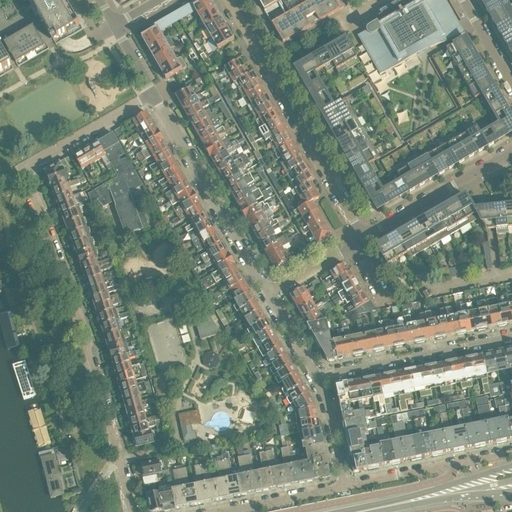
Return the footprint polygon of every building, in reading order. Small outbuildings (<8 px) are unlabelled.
[(11,0),(0,6),(0,77),(14,70),(57,45),(55,41),(56,41),(56,40),(62,37),(67,33),(70,37),(80,32),(77,28),(79,26),(64,0),(11,0)] [(197,0),(173,14),(178,22),(195,11),(199,18),(216,8),(211,0),(205,0),(199,4),(197,0)] [(257,0),(264,11),(278,3),(285,16),(272,24),(283,43),(289,40),(343,8),(338,0),(257,0)] [(417,0),(407,0),(399,5),(398,5),(397,5),(397,6),(395,7),(378,17),(382,23),(381,23),(381,24),(379,25),(370,31),(369,31),(369,32),(368,32),(368,33),(369,33),(369,34),(369,35),(370,35),(371,35),(372,35),(375,34),(376,37),(372,39),(364,44),(378,69),(379,69),(381,73),(379,74),(380,75),(404,63),(407,62),(417,55),(443,41),(444,43),(443,43),(443,44),(465,33),(463,34),(457,24),(443,0),(440,0),(434,4),(432,1),(433,0),(422,0),(421,1),(421,0),(421,1),(419,2),(418,2),(417,0)] [(489,12),(492,16),(509,6),(505,0),(495,0),(486,5),(487,8),(485,9),(488,13),(489,12)] [(495,22),(498,26),(511,17),(511,10),(509,6),(492,16),(492,18),(491,18),(494,23),(495,22)] [(222,19),(216,8),(199,18),(205,29),(222,19)] [(141,37),(147,48),(164,38),(160,32),(178,22),(173,14),(150,27),(152,31),(141,37)] [(500,32),(504,35),(511,30),(511,17),(498,26),(498,28),(497,28),(499,33),(500,32)] [(228,29),(222,19),(205,29),(211,39),(228,29)] [(234,40),(228,29),(211,39),(207,42),(213,53),(217,49),(217,50),(234,40)] [(506,42),(509,45),(511,43),(511,30),(504,35),(504,37),(502,38),(505,42),(506,42)] [(147,48),(153,59),(170,49),(164,38),(147,48)] [(446,49),(452,60),(470,49),(467,45),(469,44),(466,39),(464,40),(464,39),(446,49)] [(341,44),(336,47),(349,70),(360,63),(347,41),(346,41),(345,40),(340,42),(341,44)] [(331,50),(326,53),(335,68),(339,75),(349,70),(336,47),(335,45),(330,48),(331,50)] [(452,60),(458,69),(475,59),(473,54),(474,53),(472,48),(470,49),(452,60)] [(153,59),(159,69),(176,59),(170,49),(153,59)] [(321,56),(309,63),(315,73),(324,68),(326,72),(335,68),(326,53),(325,51),(320,54),(321,56)] [(227,60),(230,65),(235,62),(232,57),(227,60)] [(434,60),(438,67),(442,65),(438,57),(434,60)] [(176,59),(159,69),(165,80),(187,67),(181,58),(176,59)] [(458,69),(464,79),(481,69),(478,64),(480,63),(477,58),(475,59),(458,69)] [(211,76),(214,80),(216,83),(244,67),(242,65),(243,64),(241,60),(240,60),(239,60),(235,62),(230,65),(226,68),(223,73),(218,76),(217,73),(211,76)] [(307,85),(309,88),(320,82),(315,73),(309,63),(298,69),(304,80),(302,81),(305,86),(307,85)] [(442,65),(438,67),(442,74),(446,72),(442,65)] [(232,79),(235,83),(249,74),(247,70),(246,70),(244,67),(216,83),(220,91),(224,89),(222,85),(232,79)] [(464,79),(469,89),(487,79),(484,74),(486,73),(483,68),(481,69),(464,79)] [(193,79),(197,84),(208,78),(205,72),(193,79)] [(234,84),(238,91),(257,80),(255,78),(256,77),(253,72),(249,74),(235,83),(235,84),(234,84)] [(363,76),(355,80),(359,85),(366,81),(363,76)] [(333,81),(335,86),(343,82),(340,77),(333,81)] [(402,81),(406,90),(416,87),(413,77),(402,81)] [(445,79),(449,87),(454,84),(449,77),(445,79)] [(487,79),(469,89),(475,99),(492,89),(490,84),(492,83),(489,78),(487,79)] [(238,91),(242,99),(262,88),(260,83),(259,83),(257,80),(238,91)] [(359,85),(355,80),(348,84),(351,89),(359,85)] [(318,104),(321,109),(332,103),(320,82),(309,88),(316,99),(314,100),(317,105),(318,104)] [(335,86),(338,90),(345,86),(343,82),(335,86)] [(454,84),(449,87),(454,94),(458,92),(454,84)] [(345,86),(338,90),(341,95),(348,91),(345,86)] [(367,86),(362,89),(366,96),(371,93),(367,86)] [(180,103),(181,105),(195,97),(190,88),(176,96),(177,97),(176,98),(179,103),(180,103)] [(242,99),(247,106),(266,96),(264,93),(265,92),(262,88),(242,99)] [(220,91),(225,99),(228,97),(224,89),(220,91)] [(483,98),(494,116),(505,110),(498,99),(500,98),(497,93),(495,94),(494,91),(483,98)] [(184,110),(186,113),(207,101),(205,96),(202,98),(200,94),(195,97),(181,105),(180,106),(183,111),(184,110)] [(187,117),(189,122),(204,113),(202,109),(209,105),(220,99),(218,95),(214,97),(213,98),(207,101),(186,113),(188,116),(187,117)] [(247,106),(251,114),(271,103),(268,98),(267,98),(266,96),(247,106)] [(225,99),(229,107),(233,104),(228,97),(225,99)] [(461,97),(457,99),(461,107),(465,104),(461,97)] [(326,122),(328,121),(351,108),(345,98),(333,105),(332,103),(321,109),(325,116),(323,117),(326,122)] [(373,109),(374,108),(379,106),(374,98),(369,102),(373,109)] [(251,114),(256,122),(274,111),(273,108),(273,107),(271,103),(251,114)] [(229,107),(233,114),(237,112),(233,104),(229,107)] [(474,104),(466,108),(468,112),(469,113),(476,108),(474,104)] [(379,106),(374,108),(379,116),(383,113),(379,106)] [(332,132),(334,131),(351,121),(352,122),(357,119),(351,108),(328,121),(331,126),(329,127),(332,132)] [(466,108),(456,114),(458,118),(466,114),(465,114),(468,112),(466,108)] [(479,113),(476,108),(469,113),(471,117),(479,113)] [(223,112),(228,120),(231,118),(227,110),(223,112)] [(494,116),(499,124),(505,135),(511,130),(511,122),(509,117),(511,116),(508,111),(506,113),(505,110),(494,116)] [(204,113),(189,122),(192,127),(193,126),(195,128),(216,116),(214,113),(211,114),(209,111),(204,113)] [(256,122),(260,129),(280,118),(277,114),(276,114),(274,111),(256,122)] [(233,114),(238,122),(242,119),(237,112),(233,114)] [(135,125),(137,129),(152,121),(149,115),(148,116),(146,113),(125,125),(128,129),(135,125)] [(481,117),(479,113),(471,117),(474,122),(481,117)] [(458,118),(456,114),(449,118),(451,123),(458,118)] [(195,132),(198,137),(219,125),(216,121),(218,120),(216,116),(195,128),(196,131),(195,132)] [(263,138),(283,126),(281,123),(282,122),(280,118),(260,129),(259,130),(263,138)] [(381,121),(386,128),(390,125),(386,118),(381,121)] [(238,122),(242,129),(246,127),(242,119),(238,122)] [(338,142),(339,141),(362,128),(357,119),(352,122),(351,121),(334,131),(337,136),(335,137),(338,142)] [(127,140),(129,144),(155,129),(154,126),(155,125),(152,121),(137,129),(139,133),(132,137),(127,140)] [(444,121),(436,125),(439,131),(447,127),(444,121)] [(478,129),(488,145),(489,146),(494,144),(493,142),(505,135),(499,124),(489,129),(487,125),(478,129)] [(202,141),(204,144),(229,129),(228,126),(223,129),(223,128),(221,129),(219,125),(198,137),(201,142),(202,141)] [(390,125),(386,128),(385,129),(389,136),(394,133),(390,125)] [(439,131),(436,125),(429,130),(432,135),(439,131)] [(271,138),(273,141),(274,142),(288,133),(286,129),(285,129),(283,126),(263,138),(265,141),(271,138)] [(477,127),(467,133),(478,150),(479,152),(484,149),(483,147),(488,145),(478,129),(477,127)] [(124,136),(120,128),(114,131),(119,140),(124,136)] [(343,152),(345,151),(363,141),(368,138),(362,128),(339,141),(342,146),(341,147),(343,152)] [(143,140),(146,144),(161,136),(158,131),(157,132),(155,129),(129,144),(131,147),(136,144),(143,140)] [(204,147),(207,152),(222,144),(228,140),(226,136),(227,136),(232,133),(229,129),(204,144),(205,147),(204,147)] [(272,149),(274,152),(292,142),(290,138),(291,137),(288,133),(274,142),(273,141),(269,144),(272,149)] [(424,133),(416,137),(419,141),(426,137),(424,133)] [(454,133),(445,139),(458,162),(459,163),(464,161),(463,159),(468,156),(457,139),(454,133)] [(467,133),(457,139),(468,156),(469,158),(474,155),(473,153),(478,150),(467,133)] [(99,144),(112,168),(117,178),(88,194),(92,206),(99,203),(102,207),(113,201),(126,235),(149,227),(141,206),(137,201),(133,203),(130,193),(143,186),(133,168),(129,170),(125,163),(128,161),(128,160),(128,159),(125,153),(114,135),(99,144)] [(251,145),(254,143),(255,142),(251,135),(247,137),(251,145)] [(138,159),(164,144),(163,141),(164,141),(161,136),(146,144),(146,145),(141,148),(143,152),(136,156),(138,159)] [(419,141),(416,137),(409,141),(412,145),(419,141)] [(349,162),(351,161),(374,147),(368,138),(363,141),(345,151),(348,156),(346,157),(349,162)] [(392,141),(396,148),(401,145),(397,138),(392,141)] [(434,145),(437,150),(438,150),(448,167),(449,169),(454,166),(453,165),(458,162),(445,139),(434,145)] [(222,144),(207,152),(210,157),(211,157),(213,160),(239,145),(238,144),(237,142),(236,141),(232,144),(231,144),(228,140),(222,144)] [(108,170),(112,168),(99,144),(98,142),(94,144),(94,143),(89,146),(97,161),(101,159),(108,170)] [(278,160),(282,157),(297,148),(295,144),(294,144),(292,142),(274,152),(278,160)] [(153,156),(155,160),(170,151),(167,146),(166,147),(164,144),(138,159),(140,163),(145,160),(146,161),(153,156)] [(213,163),(216,168),(231,159),(229,155),(236,151),(240,148),(239,145),(213,160),(214,162),(213,163)] [(94,163),(97,161),(89,146),(84,149),(85,150),(81,152),(96,177),(100,175),(94,163)] [(355,171),(357,170),(372,162),(372,163),(380,158),(374,147),(351,161),(354,165),(352,166),(355,171)] [(406,147),(398,151),(401,156),(402,156),(409,152),(408,151),(406,147)] [(280,163),(282,167),(300,156),(299,154),(299,153),(297,148),(282,157),(284,161),(280,163)] [(438,150),(437,150),(428,155),(438,173),(439,175),(444,172),(443,170),(448,167),(438,150)] [(150,168),(152,172),(173,160),(171,157),(173,156),(170,151),(155,160),(157,164),(150,168)] [(253,153),(258,161),(261,159),(257,151),(255,152),(253,153)] [(401,156),(398,151),(391,155),(393,159),(394,161),(401,156)] [(92,179),(96,177),(81,152),(79,153),(78,152),(74,155),(74,156),(82,170),(86,168),(92,179)] [(428,155),(418,161),(428,179),(429,181),(434,178),(433,176),(438,173),(428,155)] [(282,167),(286,175),(291,172),(306,164),(303,159),(302,159),(300,156),(282,167)] [(415,156),(405,162),(418,184),(419,186),(424,183),(423,182),(428,179),(418,161),(415,156)] [(220,172),(222,175),(248,160),(245,157),(240,159),(233,163),(231,159),(216,168),(219,173),(220,172)] [(381,161),(383,166),(391,161),(388,157),(381,161)] [(258,161),(262,167),(262,169),(264,168),(268,165),(264,158),(261,159),(258,161)] [(48,179),(48,180),(65,173),(63,169),(62,167),(67,165),(66,164),(64,160),(45,171),(46,174),(45,175),(47,179),(48,179)] [(152,172),(154,176),(161,171),(164,175),(179,167),(176,162),(175,162),(173,160),(152,172)] [(222,178),(225,183),(247,171),(245,167),(245,166),(244,166),(249,163),(248,160),(222,175),(223,178),(222,178)] [(383,166),(386,170),(393,166),(391,161),(383,166)] [(362,180),(366,187),(377,181),(373,174),(378,172),(372,163),(372,162),(357,170),(359,175),(358,176),(360,181),(362,180)] [(395,168),(401,180),(408,191),(409,190),(410,192),(415,189),(414,187),(418,184),(405,162),(395,168)] [(286,175),(291,182),(309,172),(308,169),(308,168),(306,164),(291,172),(286,175)] [(393,166),(386,170),(389,175),(396,171),(393,166)] [(153,187),(155,190),(161,187),(182,175),(180,172),(181,172),(179,167),(164,175),(166,179),(153,187)] [(229,188),(230,190),(251,178),(247,171),(225,183),(228,188),(229,188)] [(268,175),(273,183),(276,180),(277,180),(272,172),(268,175)] [(291,192),(291,193),(310,182),(314,180),(313,179),(314,178),(312,174),(311,174),(309,172),(291,182),(295,190),(291,192)] [(50,185),(52,190),(69,183),(68,180),(68,179),(67,175),(66,175),(65,173),(48,180),(49,181),(47,181),(49,186),(50,185)] [(182,175),(161,187),(163,191),(170,187),(172,191),(187,182),(184,177),(183,178),(182,175)] [(52,193),(55,199),(70,193),(69,189),(86,182),(84,178),(75,181),(69,183),(52,190),(53,193),(52,193)] [(231,194),(234,199),(256,186),(251,178),(230,190),(232,193),(231,194)] [(273,183),(277,190),(281,188),(277,182),(276,180),(273,183)] [(377,181),(366,187),(369,192),(367,193),(370,198),(372,197),(378,208),(393,199),(387,188),(382,180),(378,183),(377,181)] [(401,180),(387,188),(393,199),(399,196),(400,198),(405,195),(404,193),(408,191),(401,180)] [(163,202),(164,205),(191,190),(189,188),(190,187),(187,182),(172,191),(175,195),(167,199),(163,202)] [(297,194),(300,198),(314,190),(314,189),(315,188),(313,185),(311,185),(310,182),(291,193),(293,196),(297,194)] [(256,186),(234,199),(237,204),(238,203),(239,206),(265,191),(263,187),(258,190),(256,186)] [(179,202),(181,206),(196,198),(193,192),(192,193),(191,190),(164,205),(167,209),(172,206),(179,202)] [(298,205),(301,208),(312,202),(319,198),(317,195),(318,194),(316,190),(315,190),(314,190),(300,198),(302,202),(298,205)] [(240,209),(243,214),(258,206),(257,205),(255,201),(262,197),(264,201),(269,198),(267,194),(265,191),(239,206),(241,208),(240,209)] [(58,203),(59,207),(86,196),(85,193),(72,197),(70,193),(55,199),(57,204),(58,203)] [(460,199),(457,202),(466,219),(469,224),(479,219),(476,212),(467,196),(465,197),(464,195),(460,198),(460,199)] [(62,214),(62,215),(77,209),(75,205),(88,201),(86,196),(59,207),(60,209),(59,209),(61,214),(62,214)] [(282,199),(286,206),(290,204),(285,196),(282,198),(282,199)] [(176,214),(178,218),(200,206),(198,203),(199,202),(196,198),(181,206),(183,210),(176,214)] [(246,218),(248,221),(274,206),(276,206),(274,203),(272,203),(267,206),(265,201),(257,205),(258,206),(243,214),(245,219),(246,218)] [(450,204),(447,208),(460,230),(469,224),(466,219),(457,202),(455,202),(454,201),(450,204)] [(301,214),(303,218),(318,210),(315,206),(314,205),(312,202),(301,208),(295,212),(291,214),(293,218),(301,214)] [(290,204),(286,206),(291,214),(295,212),(290,204)] [(188,217),(190,221),(205,213),(202,208),(201,208),(200,206),(178,218),(174,221),(172,221),(174,225),(188,217)] [(249,224),(251,229),(266,221),(264,217),(276,210),(274,206),(248,221),(250,224),(249,224)] [(508,234),(508,228),(505,208),(504,208),(503,206),(498,207),(499,208),(494,210),(496,229),(497,235),(508,234)] [(440,210),(437,214),(447,230),(450,235),(460,230),(447,208),(445,208),(444,207),(440,209),(440,210)] [(64,220),(66,225),(82,218),(81,215),(81,214),(80,210),(79,210),(78,209),(77,209),(62,215),(61,216),(63,221),(64,220)] [(298,227),(301,232),(322,219),(320,216),(320,214),(318,210),(303,218),(306,223),(298,227)] [(485,211),(476,212),(479,219),(486,230),(491,230),(496,229),(494,210),(489,210),(485,211)] [(431,216),(427,219),(440,241),(450,235),(447,230),(437,214),(435,214),(434,212),(430,215),(431,216)] [(185,229),(187,233),(208,221),(207,218),(208,218),(205,213),(190,221),(192,225),(185,229)] [(255,234),(257,237),(283,221),(281,217),(273,222),(271,218),(266,221),(251,229),(254,234),(255,234)] [(68,230),(70,235),(86,229),(84,225),(85,224),(83,220),(82,220),(82,218),(66,225),(65,226),(67,231),(68,230)] [(421,222),(417,225),(430,247),(440,241),(427,219),(425,219),(424,218),(420,221),(421,222)] [(311,231),(313,236),(328,228),(325,223),(324,223),(322,219),(301,232),(303,235),(311,231)] [(258,240),(260,245),(275,236),(273,232),(287,224),(285,220),(283,221),(257,237),(258,239),(258,240)] [(187,233),(192,241),(214,228),(211,223),(210,224),(208,221),(187,233)] [(411,227),(407,231),(420,253),(430,247),(417,225),(415,225),(415,224),(410,226),(411,227)] [(192,241),(196,249),(217,236),(216,234),(217,233),(214,228),(192,241)] [(328,228),(313,236),(316,241),(309,245),(311,249),(328,239),(330,232),(328,228)] [(72,241),(73,245),(89,239),(88,235),(88,234),(87,230),(86,230),(86,229),(70,235),(69,236),(71,241),(72,241)] [(172,232),(174,236),(176,239),(180,237),(176,230),(172,232)] [(401,233),(397,236),(407,254),(410,259),(420,253),(407,231),(405,231),(405,230),(400,232),(401,233)] [(264,249),(266,252),(272,248),(292,237),(291,234),(290,234),(285,236),(278,240),(275,236),(260,245),(263,250),(264,249)] [(391,238),(387,240),(397,259),(407,254),(397,236),(396,236),(395,235),(391,238)] [(206,248),(208,252),(215,248),(223,244),(220,239),(219,239),(217,236),(196,249),(198,252),(206,248)] [(266,255),(269,260),(284,252),(282,248),(289,244),(289,243),(294,240),(292,237),(272,248),(266,252),(267,255),(266,255)] [(75,250),(77,255),(93,249),(92,245),(92,244),(91,240),(90,240),(89,239),(73,245),(74,246),(72,246),(74,251),(75,250)] [(397,259),(387,240),(383,243),(382,242),(378,245),(376,246),(387,265),(397,259)] [(296,245),(302,254),(308,251),(302,241),(296,245)] [(203,261),(205,264),(226,252),(225,249),(223,244),(215,248),(208,252),(210,256),(203,261)] [(185,255),(189,253),(185,245),(181,248),(185,255)] [(79,261),(81,265),(96,260),(97,259),(95,255),(96,253),(94,250),(93,250),(93,249),(77,255),(77,256),(76,256),(78,261),(79,261)] [(284,252),(269,260),(273,268),(274,268),(275,269),(289,261),(286,255),(288,254),(286,250),(284,252)] [(214,263),(217,268),(231,259),(229,254),(228,255),(226,252),(205,264),(200,267),(200,268),(200,267),(202,270),(207,267),(207,268),(214,263)] [(200,281),(203,286),(235,267),(233,265),(234,264),(231,259),(217,268),(219,272),(212,275),(211,275),(200,281)] [(82,270),(84,274),(111,264),(109,260),(97,264),(96,260),(81,265),(80,266),(81,271),(82,270)] [(84,277),(85,282),(101,277),(100,272),(112,268),(111,264),(84,274),(85,276),(84,277)] [(322,283),(324,287),(351,271),(349,272),(345,264),(330,273),(332,277),(322,283)] [(223,279),(225,283),(240,275),(237,269),(236,270),(235,267),(203,286),(205,290),(216,283),(223,279)] [(340,283),(342,286),(356,279),(355,278),(356,277),(354,274),(353,274),(351,271),(324,287),(326,290),(328,294),(333,291),(331,288),(340,283)] [(217,298),(223,295),(244,283),(242,280),(243,279),(240,275),(225,283),(228,287),(213,296),(215,299),(217,298)] [(88,287),(89,290),(117,281),(116,277),(103,281),(101,277),(85,282),(87,287),(88,287)] [(331,299),(333,302),(360,286),(359,284),(359,282),(357,279),(356,279),(342,286),(345,291),(331,299)] [(293,301),(295,303),(320,289),(322,288),(318,280),(311,284),(313,288),(306,292),(304,288),(290,295),(291,296),(290,296),(293,301)] [(89,293),(91,299),(107,294),(106,289),(119,285),(117,281),(89,290),(90,293),(89,293)] [(234,299),(236,301),(249,293),(248,290),(249,290),(246,285),(245,285),(244,283),(223,295),(225,299),(228,297),(231,301),(234,299)] [(416,290),(414,287),(411,283),(407,286),(411,293),(416,290)] [(349,298),(351,302),(364,294),(365,292),(363,289),(361,289),(360,286),(333,302),(335,306),(349,298)] [(296,307),(298,311),(313,303),(311,300),(317,296),(317,295),(322,292),(320,289),(295,303),(297,306),(296,307)] [(423,293),(426,299),(432,295),(428,290),(423,293)] [(233,306),(237,312),(255,302),(254,301),(255,300),(253,297),(252,297),(249,293),(236,301),(234,301),(237,305),(233,306)] [(109,298),(107,294),(91,299),(93,304),(94,304),(95,307),(123,298),(121,294),(117,296),(109,298)] [(338,315),(340,318),(349,313),(370,301),(366,295),(365,295),(364,294),(351,302),(353,306),(338,315)] [(503,307),(498,308),(502,326),(506,325),(506,324),(511,323),(507,296),(501,297),(503,307)] [(98,315),(98,316),(113,311),(111,306),(120,304),(124,303),(123,298),(95,307),(96,310),(95,310),(97,315),(98,315)] [(302,316),(304,318),(331,303),(329,299),(315,307),(313,303),(298,311),(301,316),(302,316)] [(486,300),(492,327),(497,326),(499,327),(502,326),(498,308),(494,309),(492,299),(486,300)] [(477,306),(478,312),(482,330),(485,330),(486,328),(492,327),(486,300),(481,301),(481,305),(477,306)] [(370,301),(349,313),(351,316),(376,311),(370,301)] [(469,301),(465,302),(471,331),(477,330),(478,331),(482,330),(478,312),(473,313),(471,303),(470,304),(469,301)] [(239,315),(242,321),(260,311),(260,310),(260,309),(258,306),(257,305),(255,302),(237,312),(240,311),(242,314),(239,315)] [(462,315),(457,316),(461,334),(464,334),(465,332),(471,331),(465,302),(460,303),(460,306),(461,311),(462,315)] [(334,308),(331,303),(304,318),(305,321),(304,321),(306,325),(323,322),(320,317),(334,308)] [(461,334),(457,316),(453,317),(452,314),(451,308),(449,308),(445,309),(450,335),(456,334),(458,335),(461,334)] [(442,320),(437,321),(440,339),(444,338),(445,337),(450,335),(445,309),(440,310),(442,320)] [(100,322),(101,326),(118,320),(118,321),(129,317),(128,313),(117,316),(117,315),(116,312),(115,311),(115,310),(113,311),(98,316),(98,317),(97,317),(99,322),(100,322)] [(216,313),(221,321),(225,319),(219,310),(216,312),(216,313)] [(193,315),(201,340),(221,334),(206,311),(193,315)] [(244,324),(247,331),(265,320),(265,319),(265,318),(263,315),(262,314),(260,311),(242,321),(245,320),(247,323),(244,324)] [(430,312),(425,313),(430,340),(436,338),(437,339),(440,339),(437,321),(432,322),(430,312)] [(419,316),(415,317),(420,343),(423,342),(424,341),(430,340),(425,313),(419,314),(419,316)] [(414,315),(404,317),(409,344),(415,343),(416,344),(420,343),(415,317),(414,315)] [(396,329),(399,347),(403,346),(404,345),(409,344),(404,317),(398,319),(399,322),(395,322),(396,329)] [(367,319),(361,320),(363,326),(368,352),(374,351),(375,352),(379,351),(375,334),(371,335),(369,325),(368,325),(367,319)] [(103,332),(105,336),(122,331),(120,327),(121,325),(120,322),(119,321),(118,321),(118,320),(101,326),(102,327),(100,327),(102,332),(103,332)] [(247,331),(252,339),(270,329),(270,327),(269,324),(267,323),(265,320),(247,331)] [(359,337),(355,338),(358,356),(362,355),(363,354),(363,353),(368,352),(363,326),(361,320),(356,321),(359,337)] [(389,320),(384,322),(389,348),(395,347),(396,348),(399,347),(396,329),(391,330),(389,320)] [(5,324),(11,345),(14,346),(17,345),(18,343),(12,322),(10,321),(7,322),(5,324)] [(315,340),(317,344),(319,344),(324,342),(323,335),(329,334),(328,333),(329,333),(327,321),(323,322),(306,325),(310,332),(311,332),(315,339),(315,340)] [(341,323),(343,330),(348,357),(353,355),(355,356),(358,356),(355,338),(351,339),(349,329),(347,321),(341,323)] [(380,333),(375,334),(379,351),(382,351),(383,349),(389,348),(384,322),(378,323),(380,333)] [(252,339),(258,348),(276,338),(275,338),(276,336),(274,333),(272,333),(270,329),(252,339)] [(336,342),(334,342),(338,360),(341,359),(342,358),(348,357),(343,330),(337,331),(339,341),(336,342)] [(107,342),(108,347),(115,345),(116,347),(126,344),(124,337),(124,336),(123,333),(122,332),(122,331),(105,336),(105,337),(104,338),(105,342),(107,342)] [(338,360),(334,342),(331,343),(329,333),(328,333),(329,334),(323,335),(324,342),(319,344),(317,344),(320,348),(321,349),(325,356),(324,356),(326,360),(328,361),(327,362),(328,362),(328,361),(330,361),(338,360)] [(260,352),(263,357),(281,347),(280,347),(281,345),(279,342),(278,342),(276,338),(258,348),(258,349),(261,347),(263,350),(260,352)] [(231,342),(235,349),(240,346),(236,339),(231,342)] [(112,359),(112,360),(129,354),(128,350),(126,344),(116,347),(115,345),(108,347),(110,354),(109,354),(110,359),(112,359)] [(265,361),(268,367),(286,356),(286,354),(284,351),(283,351),(281,347),(263,357),(263,358),(266,356),(268,359),(265,361)] [(511,348),(503,351),(507,370),(511,368),(511,348)] [(112,363),(113,369),(128,364),(130,363),(129,359),(136,357),(141,356),(139,351),(129,354),(112,360),(113,363),(112,363)] [(503,351),(493,353),(497,372),(507,370),(503,351)] [(213,352),(207,354),(203,359),(204,366),(210,369),(216,368),(220,363),(219,356),(213,352)] [(493,353),(482,355),(486,374),(497,372),(493,353)] [(475,356),(471,357),(475,377),(481,376),(482,385),(488,384),(488,381),(486,374),(482,355),(482,356),(477,357),(475,356)] [(270,370),(273,375),(291,365),(291,363),(289,360),(288,360),(286,356),(268,367),(271,365),(273,368),(270,370)] [(467,359),(461,360),(467,388),(472,387),(470,378),(475,377),(471,357),(468,358),(467,359)] [(454,360),(451,361),(455,381),(460,380),(462,389),(467,388),(461,360),(456,361),(454,360)] [(446,363),(441,364),(446,393),(448,403),(459,401),(458,396),(450,398),(449,392),(452,392),(451,385),(455,384),(455,381),(451,361),(447,362),(446,363)] [(116,373),(117,377),(128,373),(145,368),(144,365),(139,366),(131,368),(130,363),(128,364),(113,369),(115,374),(116,373)] [(434,364),(430,365),(434,385),(439,384),(441,394),(446,393),(441,364),(435,365),(434,364)] [(19,369),(25,389),(27,390),(30,389),(32,386),(25,366),(23,365),(20,366),(19,369)] [(278,385),(282,383),(296,374),(296,372),(295,369),(293,369),(291,365),(273,375),(273,376),(276,374),(278,377),(275,379),(278,385)] [(425,367),(420,368),(426,397),(431,396),(429,386),(434,385),(430,365),(427,366),(425,367)] [(117,380),(118,385),(128,382),(135,380),(134,376),(142,374),(143,378),(147,377),(146,373),(145,368),(128,373),(117,377),(118,380),(117,380)] [(413,369),(410,370),(413,390),(419,388),(421,398),(426,397),(420,368),(415,370),(413,369)] [(405,372),(400,373),(405,401),(406,401),(411,400),(409,391),(413,390),(410,370),(406,370),(405,372)] [(392,373),(389,374),(393,394),(398,393),(400,402),(399,402),(400,408),(396,409),(397,413),(408,411),(406,401),(405,401),(400,373),(394,374),(392,373)] [(281,390),(285,396),(303,385),(302,385),(303,384),(301,380),(299,380),(296,374),(282,383),(285,388),(281,390)] [(384,376),(379,377),(387,415),(397,413),(396,409),(391,410),(388,395),(393,394),(389,374),(386,375),(384,376)] [(372,377),(369,378),(373,399),(378,398),(382,416),(387,415),(379,377),(374,378),(372,377)] [(364,380),(358,381),(362,401),(373,399),(369,378),(365,379),(364,380)] [(155,381),(158,397),(172,394),(169,379),(155,381)] [(121,390),(122,394),(150,386),(149,382),(144,383),(136,385),(135,380),(128,382),(118,385),(120,391),(121,390)] [(347,383),(350,403),(358,402),(359,405),(358,405),(359,409),(363,409),(362,401),(358,381),(347,383)] [(502,396),(510,394),(511,393),(511,381),(503,383),(499,384),(493,385),(488,386),(490,398),(502,396)] [(338,395),(341,414),(353,411),(355,410),(352,406),(348,406),(347,404),(350,403),(347,383),(343,384),(342,383),(335,385),(338,395)] [(287,399),(290,405),(308,395),(308,394),(308,392),(306,389),(305,389),(303,385),(285,396),(288,394),(290,397),(287,399)] [(122,397),(123,403),(140,398),(139,394),(147,392),(147,391),(151,390),(150,386),(122,394),(123,397),(122,397)] [(290,405),(292,409),(294,413),(298,412),(315,408),(314,406),(313,404),(313,402),(312,399),(310,398),(308,395),(290,405)] [(487,397),(481,399),(490,444),(496,443),(497,444),(501,443),(497,422),(492,423),(487,397)] [(126,408),(127,411),(155,403),(154,400),(149,401),(141,403),(140,398),(123,403),(125,408),(126,408)] [(481,426),(476,427),(480,447),(485,446),(485,445),(490,444),(481,399),(476,400),(481,426)] [(502,421),(497,422),(501,443),(506,442),(507,441),(511,439),(509,422),(508,417),(505,407),(504,401),(499,402),(499,399),(494,400),(496,409),(498,409),(499,413),(500,413),(502,421)] [(271,403),(276,413),(280,410),(275,401),(271,403)] [(460,403),(460,407),(469,448),(474,447),(475,448),(480,447),(476,427),(471,428),(467,407),(471,406),(470,401),(460,403)] [(126,415),(128,420),(145,415),(144,411),(151,409),(151,408),(156,407),(155,403),(127,411),(128,414),(126,415)] [(31,409),(37,429),(40,430),(43,429),(44,427),(38,407),(35,405),(32,406),(31,409)] [(448,425),(442,427),(448,453),(453,452),(454,452),(463,450),(464,449),(469,448),(460,407),(455,408),(456,410),(460,430),(450,432),(448,425)] [(296,423),(317,418),(316,415),(317,413),(316,410),(315,409),(315,408),(298,412),(294,413),(295,413),(296,419),(299,418),(300,422),(296,423)] [(252,423),(256,413),(246,409),(243,420),(252,423)] [(423,410),(418,412),(427,457),(432,456),(433,457),(437,456),(433,435),(428,436),(423,410)] [(188,425),(193,424),(199,423),(196,411),(179,415),(184,442),(196,440),(194,431),(190,432),(188,425)] [(353,411),(341,414),(343,424),(377,417),(375,411),(365,413),(364,411),(353,414),(353,411)] [(407,414),(408,419),(408,421),(413,420),(417,439),(412,440),(416,460),(421,459),(422,458),(427,457),(418,412),(407,414)] [(439,434),(433,435),(437,456),(442,455),(443,454),(448,453),(442,427),(441,421),(440,416),(439,412),(434,413),(439,434)] [(407,414),(396,416),(406,461),(410,460),(412,461),(416,460),(412,440),(407,441),(403,420),(408,419),(407,414)] [(131,425),(132,428),(160,421),(159,417),(154,418),(146,420),(145,415),(128,420),(129,425),(131,425)] [(396,443),(391,444),(395,464),(399,463),(400,462),(406,461),(396,416),(391,417),(391,419),(389,419),(390,423),(392,422),(396,443)] [(346,435),(368,431),(373,430),(377,429),(376,424),(381,423),(380,423),(380,419),(374,420),(375,423),(367,425),(366,420),(377,418),(377,417),(343,424),(346,435)] [(300,433),(302,433),(320,429),(319,429),(318,425),(319,424),(318,420),(317,419),(317,418),(296,423),(299,433),(300,433)] [(131,432),(133,437),(151,431),(150,431),(149,428),(156,426),(157,430),(162,428),(160,421),(132,428),(132,431),(131,432)] [(376,424),(377,429),(379,439),(381,448),(384,466),(389,465),(390,465),(395,464),(391,444),(386,445),(382,428),(381,426),(387,425),(386,422),(380,423),(381,423),(376,424)] [(285,425),(281,426),(279,426),(281,437),(285,436),(289,435),(287,425),(285,425)] [(302,433),(300,433),(302,443),(302,444),(312,442),(314,448),(323,446),(321,435),(322,434),(322,430),(320,430),(320,429),(302,433)] [(151,431),(133,437),(134,436),(134,438),(133,438),(134,443),(135,443),(137,447),(154,443),(151,431)] [(346,435),(349,451),(361,449),(360,444),(364,443),(368,442),(368,441),(364,442),(363,436),(369,435),(368,431),(346,435)] [(285,467),(280,468),(283,487),(290,486),(290,485),(294,484),(287,447),(286,441),(285,436),(281,437),(283,449),(281,449),(285,467)] [(306,450),(308,460),(326,457),(326,456),(326,455),(326,451),(325,451),(323,446),(314,448),(312,442),(302,444),(303,451),(306,450)] [(291,446),(287,447),(294,484),(299,483),(299,484),(306,483),(302,464),(297,465),(295,455),(293,456),(291,446)] [(265,448),(266,452),(273,488),(277,487),(277,488),(283,487),(280,468),(275,469),(271,447),(265,448)] [(381,448),(370,450),(371,458),(365,459),(367,470),(378,468),(379,467),(384,466),(381,448)] [(235,470),(237,477),(241,496),(247,495),(247,494),(251,493),(243,451),(242,449),(237,450),(239,458),(238,458),(240,469),(235,470)] [(363,449),(361,449),(349,451),(353,472),(354,473),(367,470),(365,459),(371,458),(370,450),(364,451),(363,449)] [(250,450),(243,451),(251,493),(256,492),(256,493),(262,492),(258,473),(254,474),(250,456),(251,456),(250,450)] [(263,472),(258,473),(262,492),(269,490),(269,489),(273,488),(266,452),(259,454),(263,472)] [(222,458),(230,497),(234,496),(234,497),(241,496),(237,477),(232,478),(228,454),(221,455),(222,458)] [(308,463),(302,464),(306,483),(315,481),(315,480),(320,479),(322,479),(329,478),(328,475),(329,474),(326,457),(308,460),(308,463)] [(220,481),(215,482),(219,500),(225,499),(225,498),(230,497),(222,458),(218,459),(218,462),(216,463),(220,481)] [(46,462),(52,483),(54,484),(57,483),(58,481),(53,461),(50,459),(47,460),(46,462)] [(200,461),(200,462),(208,502),(213,501),(213,502),(219,500),(215,482),(214,476),(210,477),(207,463),(206,463),(205,460),(200,461)] [(159,462),(141,465),(141,466),(140,467),(141,472),(143,472),(144,476),(157,473),(158,477),(169,475),(168,471),(161,472),(160,468),(161,466),(161,463),(159,463),(159,462)] [(198,485),(194,486),(197,505),(204,504),(204,503),(208,502),(200,462),(196,462),(197,467),(195,467),(198,485)] [(183,466),(179,467),(186,506),(191,505),(191,506),(197,505),(194,486),(189,487),(186,469),(183,469),(183,466)] [(176,490),(172,491),(175,509),(182,508),(182,507),(186,506),(179,467),(174,468),(175,471),(173,471),(176,490)] [(143,479),(145,485),(158,482),(156,476),(143,479)] [(171,490),(160,493),(163,510),(164,510),(165,511),(175,509),(172,491),(171,491),(171,490)] [(163,510),(160,493),(147,495),(150,511),(158,511),(163,510)]
